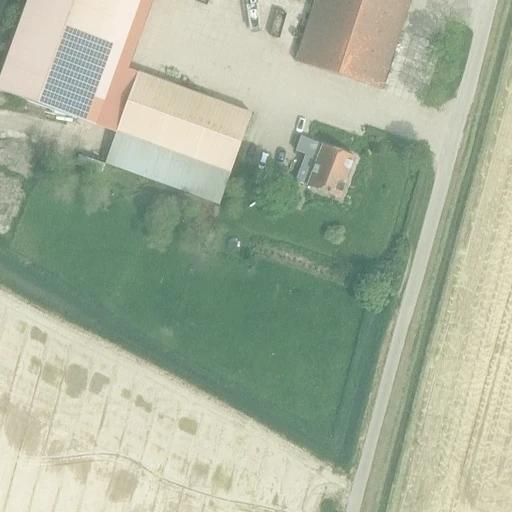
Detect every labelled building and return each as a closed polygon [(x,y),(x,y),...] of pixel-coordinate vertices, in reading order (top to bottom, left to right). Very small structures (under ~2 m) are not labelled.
[(29,0),(28,5),(109,32),(120,0),(29,0)] [(315,0),(295,62),(380,90),(409,0),(315,0)] [(267,2),(257,35),(287,44),(297,12),(267,2)] [(0,92),(77,120),(109,32),(28,5),(0,81),(0,92)] [(218,205),(229,174),(251,114),(137,73),(104,164),(218,205)] [(307,186),(307,187),(340,199),(347,181),(346,180),(355,158),(296,135),(293,143),(298,145),(295,151),(305,155),(295,182),(307,186)]
